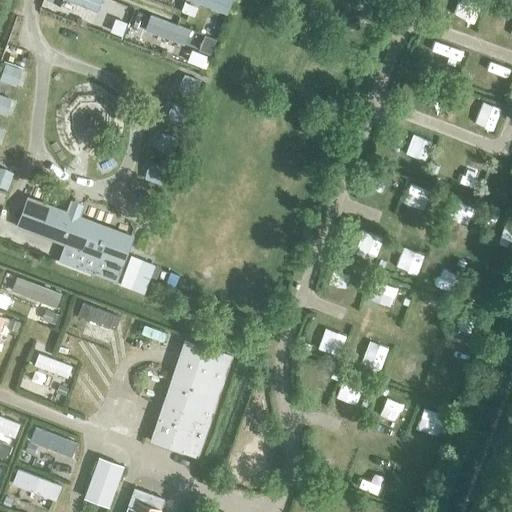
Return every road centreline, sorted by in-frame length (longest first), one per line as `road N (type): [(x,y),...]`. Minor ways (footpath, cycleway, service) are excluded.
road 1 (unclassified): [(511,123),(502,151),(373,102)]
road 2 (unclassified): [(0,395),(141,454)]
road 3 (unclassified): [(296,298),(433,352)]
road 4 (unclassified): [(334,199),(470,253)]
road 5 (unclassified): [(141,454),(250,511)]
